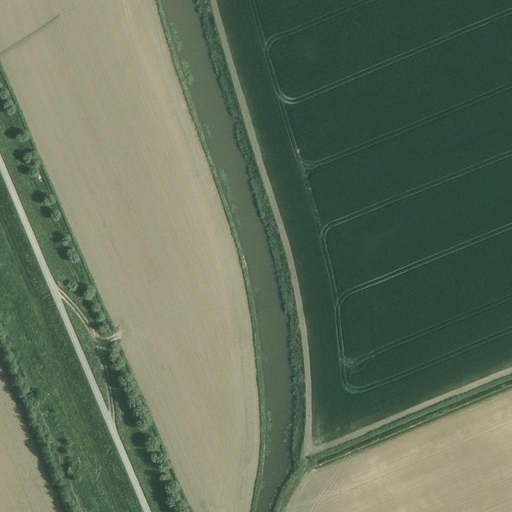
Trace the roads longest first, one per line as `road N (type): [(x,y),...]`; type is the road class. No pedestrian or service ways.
road 1 (unclassified): [(147,511),(0,165)]
road 2 (track): [(53,288),(100,343),(111,427)]
